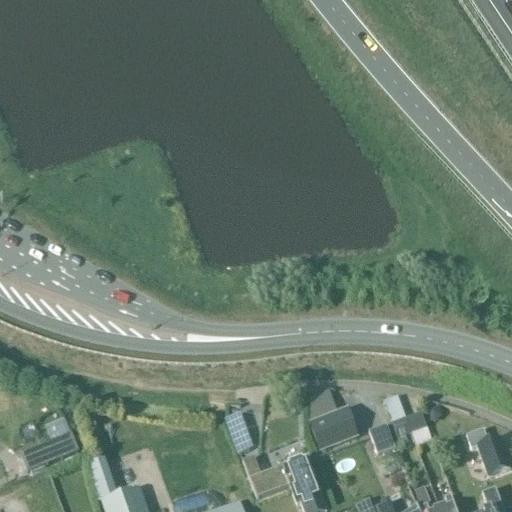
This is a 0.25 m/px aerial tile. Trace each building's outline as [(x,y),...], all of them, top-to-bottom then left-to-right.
[(360,441),(350,415),(312,429),(322,455),(360,441)] [(406,421),(411,436),(426,432),(421,416),(406,421)] [(390,427),(396,442),(411,436),(406,421),(390,427)] [(368,436),(377,459),(394,452),(385,429),(368,436)] [(510,473),(498,443),(487,447),(482,433),(465,440),(470,454),(476,452),(487,481),(510,473)] [(70,438),(19,458),(26,477),(77,456),(70,438)] [(254,461),(241,466),(254,502),(289,489),(296,508),(300,507),(301,511),(324,511),(314,483),(305,459),(260,476),(254,461)] [(85,472),(91,492),(112,487),(104,463),(86,469),(87,471),(85,472)] [(91,492),(94,502),(95,508),(100,507),(101,511),(145,511),(139,493),(117,500),(112,487),(91,492)] [(480,497),(485,511),(499,511),(492,493),(480,497)] [(438,510),(438,511),(455,511),(450,498),(444,501),(446,507),(438,510)]
